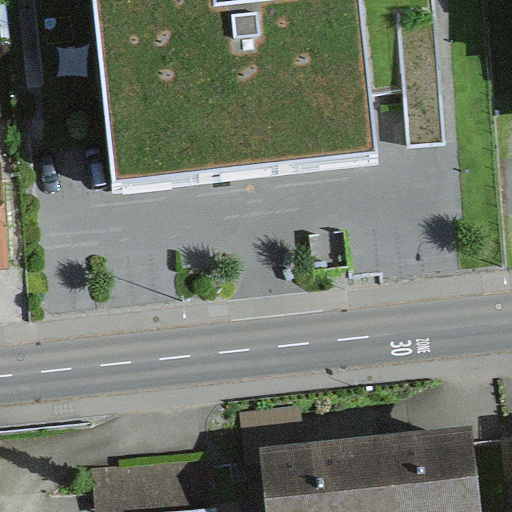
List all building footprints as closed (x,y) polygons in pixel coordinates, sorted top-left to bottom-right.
[(227,0),(105,0),(126,197),(386,171),(369,5),(229,19),(227,0)] [(443,56),(408,58),(412,146),(447,144),(443,56)] [(0,273),(18,271),(8,173),(0,173),(0,273)] [(490,511),(482,440),(278,465),(283,511),(490,511)] [(0,511),(10,511),(4,448),(0,448),(0,511)] [(145,511),(146,508),(222,511),(223,469),(109,465),(106,511),(145,511)]
